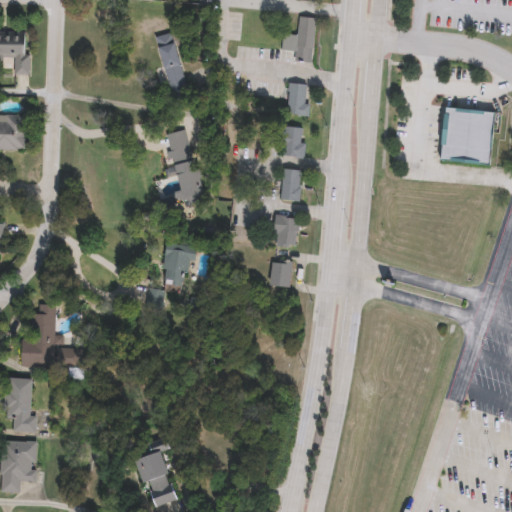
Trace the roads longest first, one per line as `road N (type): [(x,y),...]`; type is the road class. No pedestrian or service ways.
road 1 (secondary): [(354,0),(329,291),(288,511)]
road 2 (residential): [(0,306),(36,262),(49,223),(55,0)]
road 3 (secondary): [(311,511),(345,345)]
road 4 (secondary): [(355,265),(370,103)]
